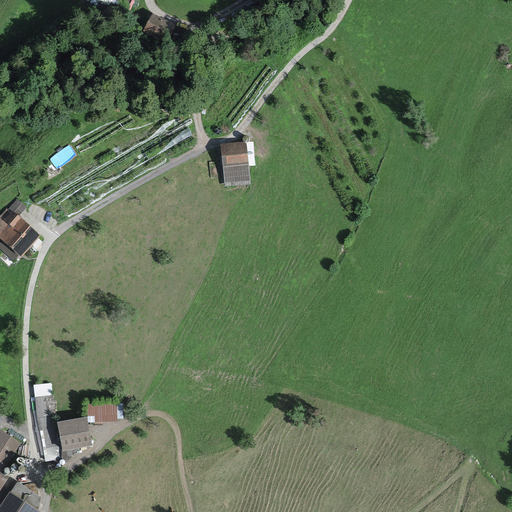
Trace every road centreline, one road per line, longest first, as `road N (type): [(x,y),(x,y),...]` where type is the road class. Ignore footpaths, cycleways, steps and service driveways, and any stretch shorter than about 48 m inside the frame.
road 1 (residential): [(201,125),(205,145),(197,154),(75,218),(44,253),(25,326),(42,511)]
road 2 (track): [(350,0),(248,121),(205,145)]
road 3 (track): [(149,0),(168,19),(200,24),(201,125)]
